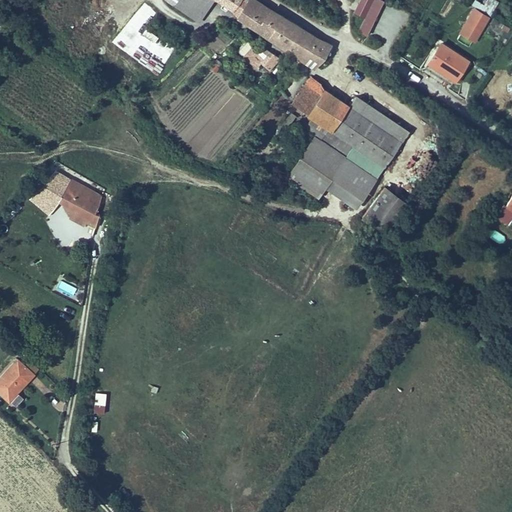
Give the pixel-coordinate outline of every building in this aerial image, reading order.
[(193,0),(213,14),(221,0),(193,0)] [(272,0),(254,0),(246,13),(262,24),(277,3),(272,0)] [(357,29),(369,34),(380,0),(357,0),(353,12),(362,15),(357,29)] [(481,0),(476,0),(475,2),(494,14),(502,1),(499,0),(486,0),(485,2),(481,0)] [(277,3),(262,24),(268,29),(283,6),(277,3)] [(283,6),(268,29),(277,35),(293,13),(283,6)] [(474,9),(461,25),(475,36),(488,19),(474,9)] [(293,13),(277,35),(317,63),(332,42),(293,13)] [(145,26),(141,32),(153,41),(157,35),(145,26)] [(444,38),(429,58),(453,76),(468,55),(444,38)] [(261,52),(268,56),(270,53),(267,51),(269,47),(266,45),(261,52)] [(278,52),(269,47),(267,51),(270,53),(268,56),(273,59),(278,52)] [(326,84),(329,81),(313,70),(292,98),(308,111),(331,129),(350,102),(326,84)] [(404,142),(350,102),(331,129),(308,111),(307,114),(304,117),(351,151),(355,146),(384,168),(404,142)] [(360,200),(384,168),(355,146),(351,151),(330,178),(360,200)] [(35,192),(56,208),(58,205),(64,195),(77,176),(58,163),(35,192)] [(106,221),(106,215),(102,214),(101,191),(77,176),(64,195),(73,202),(67,212),(76,217),(81,210),(97,219),(106,225),(106,221)] [(385,188),(364,218),(387,236),(409,205),(385,188)] [(64,195),(58,205),(67,212),(73,202),(64,195)] [(92,228),(97,219),(81,210),(76,217),(92,228)] [(56,288),(72,294),(76,286),(60,279),(56,288)] [(29,415),(60,380),(49,370),(43,377),(35,371),(11,399),(29,415)] [(94,387),(93,411),(104,412),(105,388),(94,387)]
